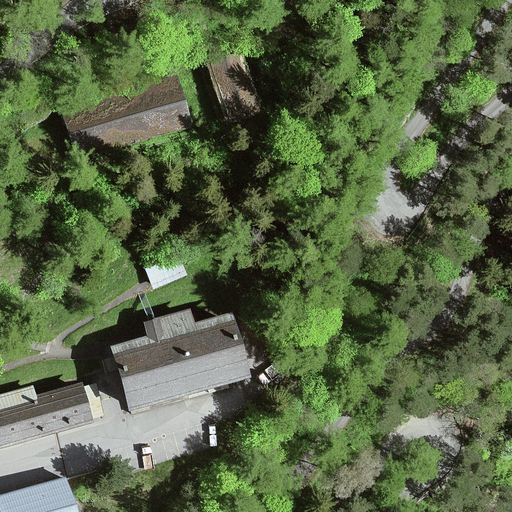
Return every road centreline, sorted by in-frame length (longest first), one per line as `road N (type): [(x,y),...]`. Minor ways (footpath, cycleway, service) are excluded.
road 1 (unclassified): [(507,0),(393,161),(386,199),(392,211),(406,213),(511,92)]
road 2 (unclassified): [(511,175),(441,321),(379,365),(275,511)]
road 3 (unclassified): [(338,511),(402,438),(435,427),(447,433),(442,461),(403,511)]
